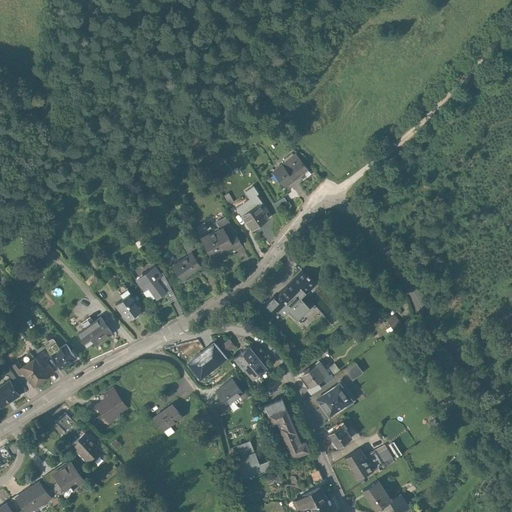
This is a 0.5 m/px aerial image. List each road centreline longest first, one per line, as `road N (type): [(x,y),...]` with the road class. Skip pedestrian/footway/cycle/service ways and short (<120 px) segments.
road 1 (track): [(39,96),(267,117),(335,193)]
road 2 (residential): [(180,326),(186,335),(248,332),(276,353),(345,511)]
road 3 (unclassified): [(335,193),(391,257),(437,330),(511,399)]
road 4 (residential): [(0,433),(180,326)]
road 5 (residential): [(180,326),(233,295),(335,193)]
road 6 (track): [(142,346),(177,363),(207,403),(239,511)]
road 7 (track): [(39,96),(65,84),(165,0)]
